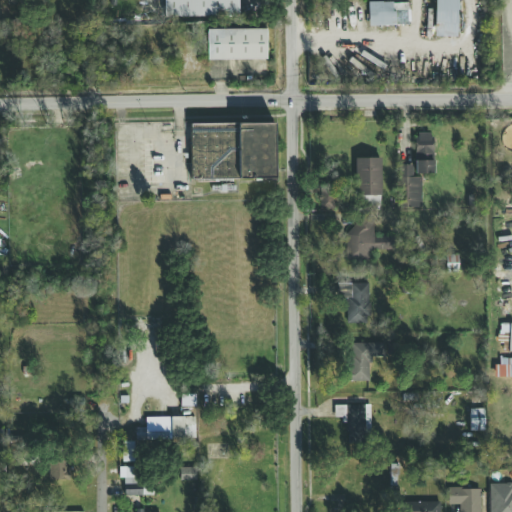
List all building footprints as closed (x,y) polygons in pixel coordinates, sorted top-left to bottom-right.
[(163,0),(164,17),(237,15),(236,0),(163,0)] [(434,0),(434,36),(456,37),(456,0),(434,0)] [(368,26),(396,26),(396,22),(407,22),(407,4),(368,5),(368,26)] [(265,29),(206,29),(206,60),(266,59),(265,29)] [(274,180),(274,124),(190,124),(190,180),(274,180)] [(420,175),(431,175),(432,134),(414,133),(413,166),(401,166),(400,208),(420,208),(420,175)] [(354,158),(354,197),(358,197),(358,205),(380,205),(380,158),(354,158)] [(319,209),(339,209),(339,187),(319,187),(319,209)] [(373,264),(373,218),(349,217),(348,264),(373,264)] [(445,272),(459,272),(459,255),(445,255),(445,272)] [(368,323),(368,283),(348,283),(348,323),(368,323)] [(511,324),(498,324),(498,343),(508,343),(508,349),(511,349),(511,324)] [(370,343),(349,343),(349,381),(370,381),(370,343)] [(511,358),(499,358),(499,366),(494,365),(493,377),(511,377),(511,358)] [(195,406),(195,395),(181,395),(181,407),(195,406)] [(334,419),(346,419),(347,443),(366,442),(365,405),(334,407),(334,419)] [(479,429),(479,413),(469,413),(470,430),(479,429)] [(171,438),(195,438),(195,417),(171,417),(171,438)] [(135,431),(135,441),(165,441),(165,431),(135,431)] [(121,462),(132,462),(132,442),(121,442),(121,462)] [(67,461),(47,461),(47,479),(67,479),(67,461)] [(195,468),(180,468),(180,481),(195,481),(195,468)] [(142,496),(142,477),(123,477),(123,496),(142,496)] [(511,511),(511,484),(488,485),(489,511),(511,511)] [(480,511),(480,489),(448,489),(448,504),(459,504),(459,511),(480,511)] [(439,511),(439,502),(401,502),(401,511),(439,511)]
